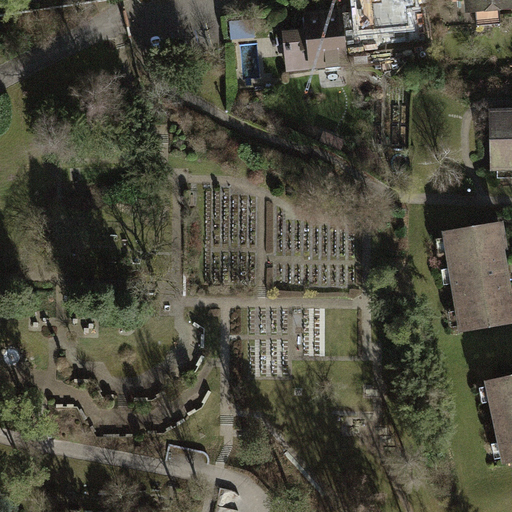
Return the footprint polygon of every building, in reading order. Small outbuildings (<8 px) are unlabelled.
[(356,0),(360,31),(409,27),(408,8),(416,8),(415,0),(356,0)] [(511,0),(465,0),(467,15),(511,11),(511,0)] [(299,73),(349,68),(344,8),(293,12),(299,73)] [(511,111),(492,111),(493,170),(511,169),(511,111)] [(448,235),(462,332),(511,324),(511,278),(504,227),(448,235)] [(511,374),(488,379),(503,467),(511,465),(511,374)]
